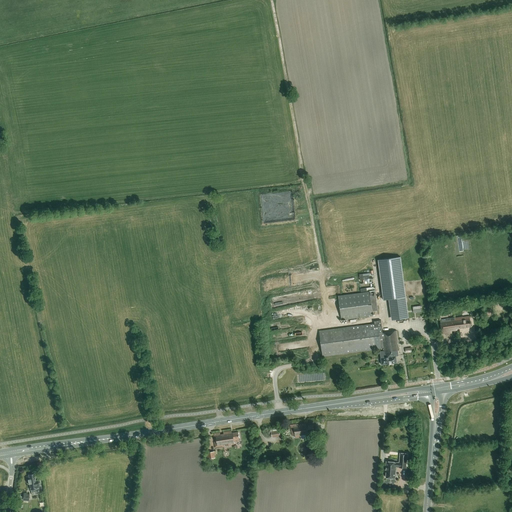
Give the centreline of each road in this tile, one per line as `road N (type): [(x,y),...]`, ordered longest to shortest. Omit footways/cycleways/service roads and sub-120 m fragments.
road 1 (primary): [(10,452),(336,404)]
road 2 (track): [(270,0),(330,323)]
